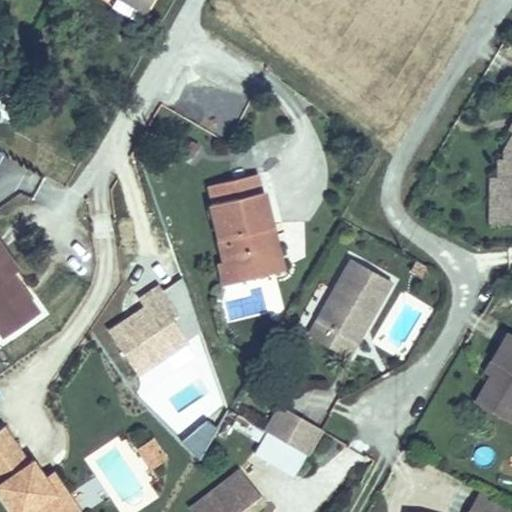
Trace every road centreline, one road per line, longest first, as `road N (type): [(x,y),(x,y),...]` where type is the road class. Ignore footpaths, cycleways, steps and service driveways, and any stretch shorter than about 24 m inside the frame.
road 1 (residential): [(495,0),(390,179),(391,208),(448,254),(466,299),(436,357),(380,416)]
road 2 (residential): [(202,0),(103,176)]
